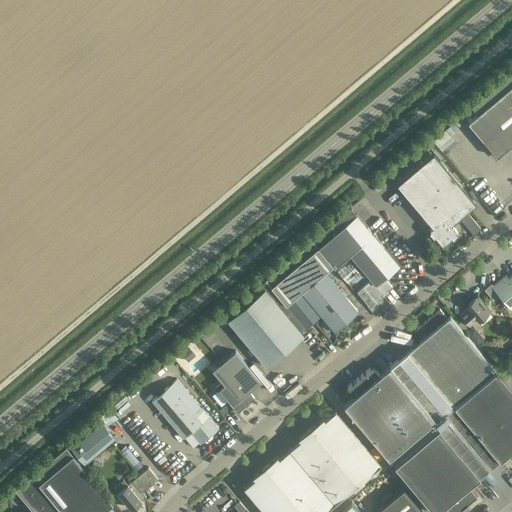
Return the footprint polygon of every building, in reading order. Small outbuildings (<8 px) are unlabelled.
[(496,156),(511,142),(511,81),(508,76),(471,107),(477,114),(468,122),(496,156)] [(441,150),(453,140),(445,129),(432,139),(441,150)] [(397,184),(433,227),(445,216),(452,224),(476,204),(433,153),(397,184)] [(351,207),(311,240),(334,267),(349,253),(356,261),(371,279),(363,286),(370,295),(376,302),(388,292),(387,291),(392,287),(384,278),(399,265),(373,234),(351,207)] [(445,216),(433,227),(430,229),(443,245),(458,232),(451,224),(452,224),(445,216)] [(334,330),(357,310),(325,271),(332,265),(311,240),(265,278),(286,303),(301,291),(334,330)] [(511,274),(508,278),(502,277),(492,286),(511,310),(511,274)] [(305,328),(265,280),(227,312),(229,315),(226,318),(266,366),(303,335),(301,331),(305,328)] [(490,311),(477,295),(466,305),(468,308),(460,315),(469,325),(477,319),(478,320),(490,311)] [(440,309),(414,330),(421,339),(447,317),(440,309)] [(419,340),(406,351),(452,406),(453,404),(495,369),(482,353),(481,352),(456,322),(450,315),(447,317),(421,339),(419,340)] [(472,339),(477,344),(483,339),(479,333),(472,339)] [(191,350),(188,346),(180,353),(184,357),(191,350)] [(261,381),(235,350),(212,369),(222,381),(215,387),(237,413),(254,398),(248,391),(261,381)] [(363,373),(421,441),(447,419),(397,359),(379,374),(372,366),(363,373)] [(495,369),(453,404),(458,410),(500,459),(510,450),(511,452),(511,388),(500,375),(495,369)] [(394,464),(421,441),(363,373),(347,387),(354,395),(343,404),(394,464)] [(183,437),(190,431),(200,444),(218,428),(202,409),(196,415),(191,409),(198,404),(176,378),(152,399),(183,437)] [(219,410),(223,415),(228,411),(223,406),(219,410)] [(110,409),(99,416),(105,426),(116,418),(110,409)] [(341,418),(335,410),(324,419),(323,418),(299,438),(300,439),(289,448),(279,457),(278,456),(253,477),(254,478),(243,487),(264,511),(323,511),(380,464),(341,418)] [(115,438),(102,422),(71,448),(84,463),(115,438)] [(480,476),(438,427),(394,465),(434,511),(437,511),(445,505),(450,511),(456,511),(462,507),(463,507),(468,503),(468,502),(477,495),(469,485),(480,476)] [(32,511),(101,511),(113,502),(66,447),(15,489),(33,511),(32,511)] [(158,478),(148,467),(118,492),(131,508),(141,500),(137,495),(158,478)] [(423,511),(403,488),(375,511),(423,511)] [(360,511),(351,501),(337,511),(360,511)]
